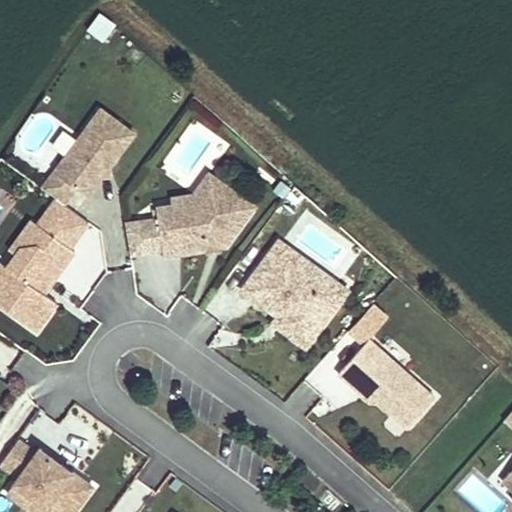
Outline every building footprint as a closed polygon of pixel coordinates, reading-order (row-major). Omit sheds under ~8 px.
[(115,26),(100,14),(88,30),(104,41),(115,26)] [(88,196),(102,176),(101,167),(110,166),(134,133),(100,108),(42,188),(57,198),(64,204),(76,187),(88,196)] [(110,166),(101,167),(102,176),(111,175),(110,166)] [(173,204),(175,212),(207,206),(224,184),(209,173),(194,194),(171,197),(173,204)] [(281,180),(273,190),(283,198),(291,187),(281,180)] [(224,184),(207,206),(175,212),(173,204),(156,207),(158,218),(163,249),(164,255),(208,248),(209,248),(208,244),(217,243),(217,247),(218,246),(225,245),(254,206),(224,184)] [(64,204),(57,198),(38,224),(37,225),(47,232),(38,245),(21,247),(16,254),(7,266),(0,261),(0,305),(36,331),(57,303),(44,293),(38,289),(44,280),(50,284),(75,250),(71,247),(89,222),(64,204)] [(125,223),(130,254),(163,249),(158,218),(125,223)] [(32,220),(10,250),(16,254),(21,247),(38,245),(47,232),(37,225),(38,224),(32,220)] [(329,275),(279,239),(271,250),(320,287),(329,275)] [(217,243),(208,244),(209,248),(208,248),(209,254),(219,252),(218,246),(217,247),(217,243)] [(278,316),(287,322),(282,329),(306,347),(348,289),(329,275),(320,287),(271,250),(242,290),(278,316)] [(44,280),(38,289),(44,293),(50,284),(44,280)] [(273,323),(282,329),(287,322),(278,316),(273,323)] [(435,397),(368,338),(338,372),(351,384),(355,380),(364,389),(365,396),(370,401),(377,400),(408,427),(435,397)] [(355,380),(351,384),(365,396),(364,389),(355,380)] [(511,407),(501,421),(511,430),(511,407)] [(429,420),(419,430),(430,440),(439,429),(429,420)] [(47,505),(41,511),(74,511),(93,486),(72,471),(68,476),(59,469),(63,464),(40,447),(36,452),(18,439),(0,462),(18,476),(15,482),(47,505)] [(59,469),(68,476),(72,471),(63,464),(59,469)] [(511,511),(511,469),(503,479),(511,487),(511,511)] [(41,511),(47,505),(15,482),(7,492),(34,511),(41,511)] [(316,501),(328,511),(336,511),(344,504),(327,489),(316,501)]
